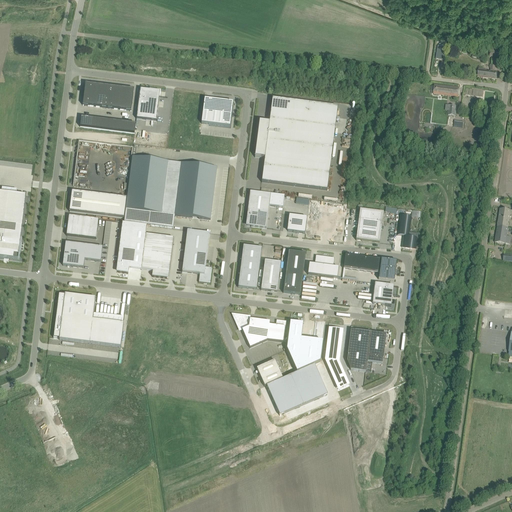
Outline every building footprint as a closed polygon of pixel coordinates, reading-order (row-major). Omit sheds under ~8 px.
[(491,68),(491,71),(486,71),(486,70),(479,69),(478,77),(496,79),(497,72),(495,72),(495,71),(496,65),(490,65),(490,68),(491,68)] [(96,96),(98,85),(85,84),(84,95),(96,96)] [(110,87),(98,85),(96,96),(108,98),(110,87)] [(434,94),(453,97),(458,97),(459,88),(435,86),(434,94)] [(108,98),(120,99),(122,88),(110,87),(108,98)] [(134,90),(122,88),(120,99),(133,101),(134,90)] [(160,92),(140,90),(136,119),(156,122),(160,92)] [(84,95),(83,106),(95,107),(96,96),(84,95)] [(108,98),(96,96),(95,107),(107,109),(108,98)] [(120,99),(108,98),(107,109),(119,110),(120,99)] [(133,101),(120,99),(119,110),(131,112),(133,101)] [(204,99),(201,124),(230,128),(233,103),(204,99)] [(265,159),(262,183),(327,191),(338,108),(272,99),(269,123),(265,123),(264,125),(261,128),(260,134),(258,134),(255,158),(265,159)] [(448,116),(456,117),(457,106),(449,105),(448,116)] [(81,118),(80,128),(91,129),(92,119),(81,118)] [(92,119),(91,129),(102,130),(103,120),(92,119)] [(103,120),(102,130),(113,132),(114,122),(103,120)] [(114,122),(113,132),(124,133),(125,123),(114,122)] [(125,123),(124,133),(135,134),(136,124),(125,123)] [(132,158),(126,210),(162,215),(168,162),(132,158)] [(181,164),(174,216),(210,221),(217,168),(181,164)] [(26,196),(0,192),(0,258),(18,260),(26,196)] [(71,202),(69,212),(124,219),(126,199),(76,193),(72,192),(71,202)] [(271,195),(250,192),(246,221),(247,221),(247,226),(251,226),(251,227),(267,229),(269,207),(271,195)] [(271,195),(269,207),(283,208),(284,197),(271,195)] [(301,208),(307,208),(308,199),(295,198),(295,204),(301,204),(301,208)] [(360,210),(356,241),(380,244),(384,213),(360,210)] [(511,211),(500,210),(498,226),(508,228),(510,216),(511,215),(511,211)] [(69,216),(66,236),(96,240),(99,220),(69,216)] [(307,218),(289,216),(288,226),(288,231),(293,232),(293,233),(305,234),(307,218)] [(400,216),(397,236),(403,236),(401,247),(412,248),(416,248),(417,244),(418,238),(409,237),(412,217),(400,216)] [(122,223),(117,265),(119,265),(118,273),(128,274),(130,258),(143,259),(141,271),(153,272),(152,277),(167,279),(168,271),(170,272),(174,239),(146,235),(147,226),(122,223)] [(498,226),(495,243),(500,244),(506,245),(509,245),(510,241),(507,241),(508,228),(498,226)] [(209,234),(187,231),(182,273),(199,275),(198,283),(210,284),(212,268),(205,267),(209,234)] [(103,248),(65,243),(63,266),(84,269),(85,260),(101,262),(103,248)] [(243,246),(238,288),(257,290),(262,249),(243,246)] [(288,252),(283,293),(300,296),(306,254),(288,252)] [(397,262),(345,255),(343,269),(379,274),(378,280),(394,282),(397,262)] [(334,259),(316,256),(315,265),(309,264),(308,275),(337,279),(339,268),(333,268),(334,259)] [(261,291),(277,293),(281,263),(265,261),(261,291)] [(391,307),(394,286),(375,284),(372,305),(391,307)] [(59,295),(54,338),(59,339),(59,340),(121,348),(124,324),(93,320),(96,299),(65,295),(65,296),(59,295)] [(250,349),(267,341),(269,325),(270,325),(270,322),(250,319),(250,320),(247,320),(248,318),(234,316),(239,329),(242,328),(243,330),(242,330),(250,349)] [(270,325),(269,325),(267,341),(268,341),(283,343),(285,328),(286,322),(277,321),(276,326),(270,325)] [(286,350),(286,351),(297,373),(314,365),(320,363),(323,342),(301,339),(303,324),(290,323),(287,348),(286,350)] [(328,329),(324,361),(338,391),(350,386),(340,363),(344,331),(328,329)] [(350,330),(347,362),(350,371),(366,372),(367,363),(382,364),(386,335),(350,330)] [(264,387),(283,379),(275,361),(256,369),(264,387)] [(297,373),(266,387),(280,417),(328,396),(314,365),(297,373)] [(228,398),(163,426),(171,444),(169,445),(177,464),(250,431),(242,413),(245,412),(237,394),(239,393),(236,385),(227,388),(228,390),(225,392),(228,398)]
